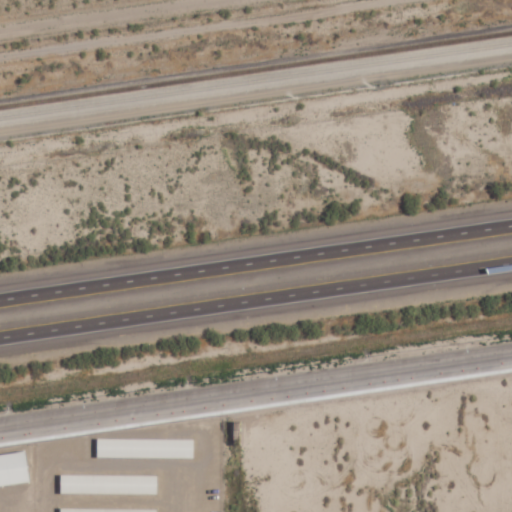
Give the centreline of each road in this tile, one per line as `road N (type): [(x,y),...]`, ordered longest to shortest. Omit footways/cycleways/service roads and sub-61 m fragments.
road 1 (track): [(511,88),(0,163)]
road 2 (motorway): [(0,336),(511,261)]
road 3 (tertiary): [(511,353),(0,428)]
road 4 (motorway): [(511,225),(0,298)]
